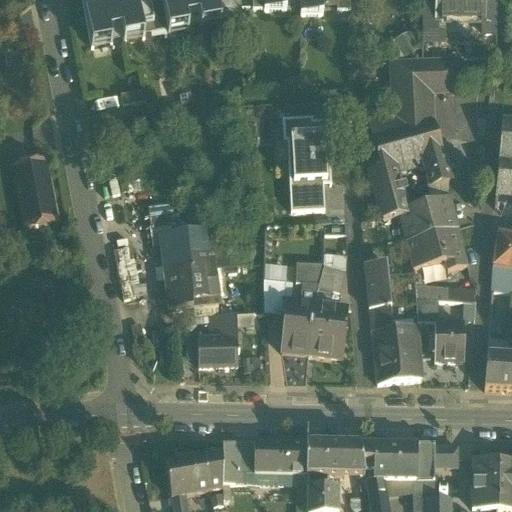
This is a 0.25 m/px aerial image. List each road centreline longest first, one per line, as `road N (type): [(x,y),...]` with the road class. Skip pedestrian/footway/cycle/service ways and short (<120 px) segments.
road 1 (residential): [(51,0),(125,414)]
road 2 (secondary): [(125,414),(511,420)]
road 3 (secondary): [(0,428),(125,414)]
